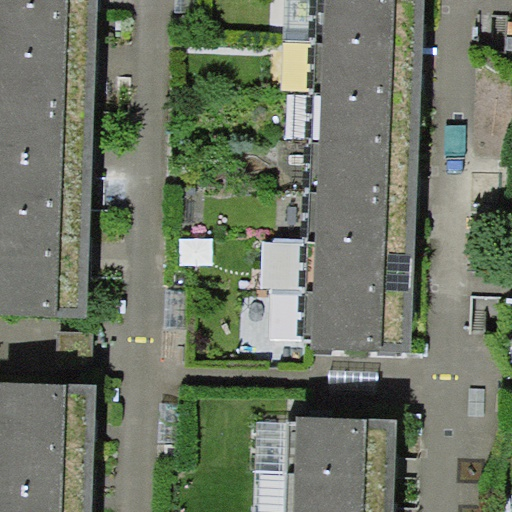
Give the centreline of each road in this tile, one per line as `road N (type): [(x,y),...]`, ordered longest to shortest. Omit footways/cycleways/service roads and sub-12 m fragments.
road 1 (residential): [(154,0),(134,511)]
road 2 (residential): [(458,0),(445,511)]
